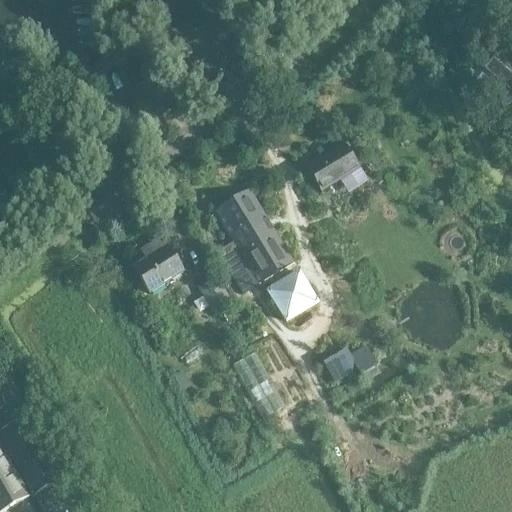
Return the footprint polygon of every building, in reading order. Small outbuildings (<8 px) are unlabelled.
[(120,19),(112,22),(118,36),(126,32),(120,19)] [(469,71),(467,73),(476,81),(475,83),(490,96),(490,95),(505,109),(511,102),(511,67),(498,55),(486,68),(484,67),(478,61),(471,68),(469,71)] [(482,126),(492,135),(498,126),(489,118),(482,126)] [(305,168),(321,196),(338,186),(359,173),(343,145),(305,168)] [(359,173),(338,186),(344,196),(350,193),(351,196),(367,186),(359,173)] [(249,192),(214,213),(233,244),(216,254),(242,296),(250,292),(293,265),(249,192)] [(133,270),(150,296),(183,275),(160,241),(148,249),(153,257),(133,270)] [(320,307),(300,274),(266,294),(287,327),(320,307)] [(211,309),(215,317),(233,306),(216,278),(207,283),(198,289),(204,299),(211,309)] [(211,309),(204,299),(194,305),(201,315),(211,309)] [(229,308),(221,314),(227,324),(236,318),(229,308)] [(359,378),(376,368),(365,349),(349,358),(346,353),(322,366),(334,386),(356,373),(359,378)] [(245,398),(260,424),(288,408),(277,389),(275,390),(255,356),(230,370),(245,398)] [(180,376),(173,380),(179,392),(187,388),(180,376)] [(15,511),(16,511),(33,502),(0,445),(0,410),(4,408),(0,401),(0,511),(9,511),(14,509),(15,511)] [(232,414),(224,410),(215,416),(215,426),(224,430),(232,424),(232,414)] [(21,421),(0,433),(0,439),(32,498),(57,484),(21,421)]
